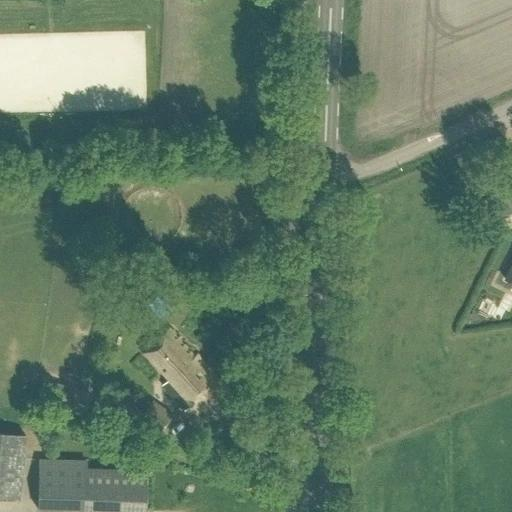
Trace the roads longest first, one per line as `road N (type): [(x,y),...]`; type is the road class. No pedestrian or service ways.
road 1 (primary): [(321,511),(322,189)]
road 2 (unclassified): [(322,189),(511,107)]
road 3 (primary): [(322,189),(330,0)]
